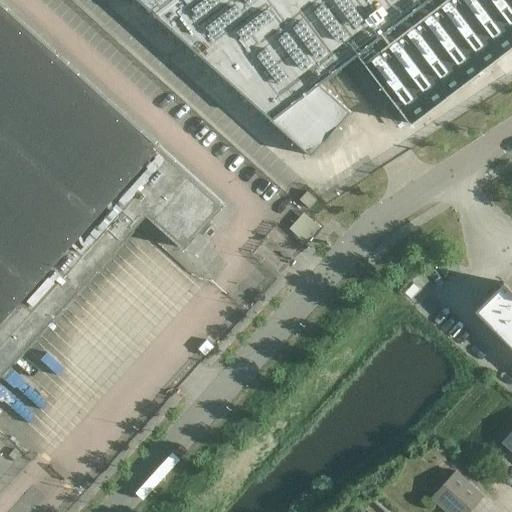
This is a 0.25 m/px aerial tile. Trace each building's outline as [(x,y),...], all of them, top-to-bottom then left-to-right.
[(511,0),(138,0),(145,6),(144,7),(147,10),(148,9),(154,14),(153,15),(155,17),(157,16),(254,104),(311,156),(351,112),(319,83),(357,54),(410,124),(511,45),(511,0)] [(0,375),(146,214),(183,248),(223,203),(0,1),(0,375)] [(300,199),(309,208),(317,200),(307,191),(300,199)] [(305,210),(290,226),(306,240),(320,224),(305,210)] [(511,290),(503,282),(474,310),(511,348),(511,290)] [(425,297),(416,286),(408,294),(417,304),(425,297)] [(432,499),(446,511),(468,511),(485,492),(458,469),(432,499)]
